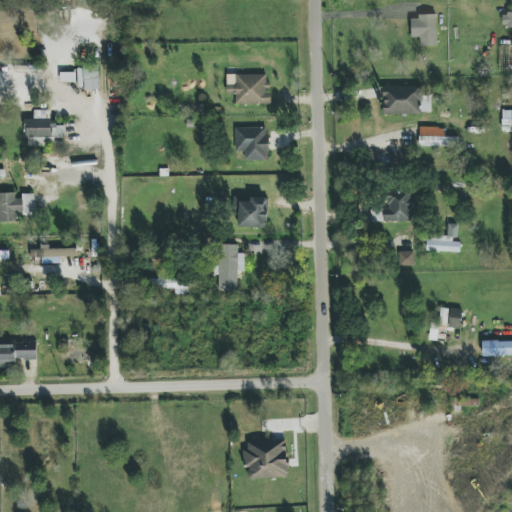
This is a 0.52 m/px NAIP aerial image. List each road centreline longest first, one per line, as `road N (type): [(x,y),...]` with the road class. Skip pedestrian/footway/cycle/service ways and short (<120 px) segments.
road 1 (residential): [(321,0),(333,511)]
road 2 (residential): [(331,380),(0,389)]
